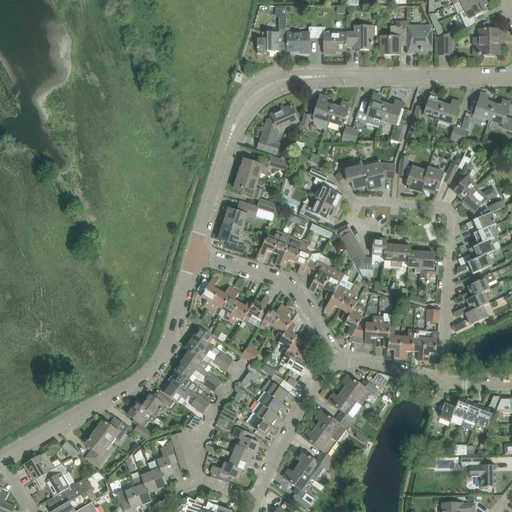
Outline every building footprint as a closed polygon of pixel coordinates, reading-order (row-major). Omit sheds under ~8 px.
[(464,0),(460,2),(465,11),(486,1),(485,0),(464,0)] [(465,11),(459,13),(466,28),(480,22),(478,16),(486,12),(484,6),(488,4),(486,1),(465,11)] [(258,39),(258,54),(268,54),(268,52),(279,52),(279,42),(287,42),(287,33),(287,7),(281,7),(281,17),(279,17),(279,33),(267,33),(263,33),(262,39),(258,39)] [(430,18),(433,25),(438,23),(435,16),(430,18)] [(400,45),(407,45),(407,26),(407,21),(395,21),(395,26),(391,26),(391,37),(381,37),(381,54),(400,54),(400,45)] [(287,42),(286,52),(301,52),(301,54),(310,54),(310,39),(317,39),(317,28),(317,23),(311,23),(311,28),(310,28),(310,33),(290,33),(287,33),(287,42)] [(473,36),(473,55),(499,55),(499,45),(498,45),(498,38),(499,38),(499,30),(490,30),(488,23),(484,25),(480,27),(480,36),(473,36)] [(407,26),(407,45),(407,55),(415,55),(415,49),(420,49),(420,51),(422,51),(422,49),(432,49),(432,27),(407,26)] [(440,26),(435,28),(438,36),(443,33),(440,26)] [(347,33),(347,47),(354,47),(354,50),(372,50),(373,36),(375,36),(375,27),(355,27),(355,33),(347,33)] [(347,47),(347,33),(323,33),(324,28),(317,28),(317,39),(323,39),(323,54),(332,54),(332,52),(347,52),(347,47)] [(437,55),(452,55),(452,34),(437,40),(437,55)] [(234,82),(241,84),(243,75),(237,73),(234,82)] [(369,116),(367,123),(380,127),(382,120),(386,105),(379,103),(381,96),(374,94),(368,113),(367,116),(369,116)] [(424,116),(439,120),(443,105),(436,103),(438,96),(431,94),(426,109),(418,107),(407,141),(416,144),(424,116)] [(475,116),(489,120),(494,105),(486,103),(488,96),(481,94),(475,116)] [(328,122),(333,107),(326,104),(328,98),(321,96),(314,117),(313,120),(326,131),(328,122)] [(386,105),(382,120),(395,125),(396,125),(399,126),(403,110),(401,109),(403,103),(396,101),(394,107),(386,105)] [(451,107),(443,105),(439,120),(453,125),(460,103),(453,101),(451,107)] [(501,107),(494,105),(489,120),(503,125),(510,103),(503,101),(501,107)] [(341,109),(333,107),(328,122),(343,126),(349,105),(343,103),(341,109)] [(298,121),(292,107),(272,115),(273,119),(268,121),(262,140),(261,140),(258,148),(277,154),(280,146),(272,143),(276,129),(277,128),(279,132),(291,127),(290,125),(298,121)] [(395,125),(390,140),(401,143),(411,112),(403,110),(399,126),(396,125),(395,125)] [(311,117),(304,115),(301,126),(307,128),(311,117)] [(343,139),(349,141),(352,130),(346,128),(342,139),(343,139)] [(451,139),(457,141),(461,130),(455,128),(451,139)] [(352,130),(349,141),(355,143),(359,132),(352,130)] [(461,130),(457,141),(464,143),(467,132),(461,130)] [(454,192),(465,201),(475,190),(476,190),(477,188),(467,178),(469,174),(472,176),(475,171),(472,169),(473,167),(469,165),(474,154),(469,147),(458,167),(463,170),(456,184),(459,187),(454,192)] [(312,155),(309,161),(318,165),(320,159),(318,157),(312,155)] [(399,165),(399,176),(410,177),(407,185),(410,186),(409,190),(421,193),(422,190),(428,172),(427,172),(407,166),(408,158),(402,157),(399,165)] [(289,164),(271,158),(268,166),(286,172),(289,164)] [(266,175),(268,168),(262,166),(244,160),(243,165),(242,164),(241,167),(242,167),(239,175),(258,181),(260,173),(266,175)] [(363,168),(362,164),(344,169),(345,169),(336,177),(343,187),(348,183),(352,182),(354,191),(367,187),(368,187),(363,168)] [(380,164),(363,168),(368,187),(367,187),(368,191),(382,188),(380,179),(384,178),(393,179),(394,165),(380,164)] [(436,189),(438,190),(441,181),(444,181),(450,184),(458,167),(452,164),(447,174),(429,168),(427,172),(428,172),(422,190),(434,193),(436,189)] [(320,191),(316,200),(337,209),(343,197),(334,193),(337,187),(326,182),(328,176),(312,169),(309,175),(316,178),(314,184),(317,185),(315,189),(320,191)] [(255,188),(258,181),(239,175),(235,190),(250,195),(249,197),(258,200),(261,190),(255,188)] [(481,195),(476,190),(475,190),(465,201),(463,203),(474,213),(486,200),(496,195),(493,190),(481,195)] [(258,208),(275,213),(278,206),(278,205),(260,200),(258,208)] [(332,222),(337,209),(316,200),(312,208),(304,204),(300,214),(314,220),(317,215),(332,222)] [(493,212),(505,207),(502,201),(490,207),(493,212)] [(229,209),(224,225),(242,230),(247,215),(255,218),(258,208),(239,202),(236,212),(229,209)] [(471,229),(473,234),(489,227),(489,228),(495,225),(496,225),(491,213),(461,227),(463,232),(471,229)] [(300,223),(302,219),(291,214),(288,221),(299,226),(300,223)] [(312,224),(309,230),(317,233),(320,227),(312,224)] [(238,245),(242,230),(224,225),(219,240),(227,242),(225,248),(244,254),(246,248),(238,245)] [(495,225),(489,228),(489,227),(473,234),(478,245),(479,246),(494,239),(497,237),(500,236),(495,225)] [(338,234),(341,238),(351,232),(349,228),(338,234)] [(268,235),(258,256),(264,259),(267,251),(273,253),(282,233),(277,231),(274,238),(268,235)] [(344,243),(354,237),(351,232),(341,238),(344,243)] [(293,238),(282,233),(273,253),(279,256),(275,264),(281,266),(290,245),(293,238)] [(333,234),(330,239),(340,245),(341,244),(337,236),(333,234)] [(344,243),(347,249),(357,243),(354,237),(344,243)] [(494,239),(479,246),(478,245),(469,250),(472,256),(476,254),(478,258),(479,258),(487,255),(495,251),(502,249),(497,237),(494,239)] [(289,260),(295,263),(304,243),(293,238),(290,245),(281,266),(286,268),(289,260)] [(375,260),(385,261),(386,245),(387,240),(374,239),(372,259),(372,266),(374,266),(375,260)] [(304,272),(310,275),(316,264),(318,260),(321,255),(319,254),(312,255),(306,252),(309,245),(304,243),(295,263),(301,265),(297,273),(303,276),(304,272)] [(350,254),(360,248),(357,243),(347,249),(350,254)] [(398,246),(386,245),(385,261),(391,262),(390,267),(396,267),(398,246)] [(411,247),(398,246),(396,267),(402,268),(403,263),(409,263),(410,252),(411,247)] [(350,254),(353,259),(363,253),(360,248),(350,254)] [(409,263),(408,268),(415,268),(415,273),(420,274),(422,253),(410,252),(409,263)] [(353,259),(359,269),(366,258),(363,253),(353,259)] [(434,253),(422,253),(420,274),(420,278),(426,279),(427,274),(438,275),(439,266),(433,266),(434,256),(434,253)] [(479,258),(478,258),(472,261),(461,266),(458,268),(457,268),(457,274),(457,275),(470,269),(473,275),(492,266),(487,255),(479,258)] [(458,260),(461,266),(472,261),(469,255),(458,260)] [(372,259),(366,258),(359,269),(371,271),(372,266),(372,259)] [(318,260),(316,264),(310,275),(315,278),(309,290),(314,293),(318,285),(324,288),(334,269),(329,266),(318,260)] [(352,262),(348,269),(351,272),(356,270),(352,262)] [(339,272),(334,269),(324,288),(329,291),(325,299),(330,301),(330,302),(336,291),(345,275),(339,272)] [(470,292),(455,299),(457,305),(466,300),(473,298),(484,293),(490,290),(488,285),(496,281),(493,273),(482,278),(483,280),(468,287),(470,292)] [(330,301),(325,311),(330,314),(334,306),(340,309),(350,290),(353,284),(348,281),(350,277),(345,275),(336,291),(330,302),(330,301)] [(208,310),(219,291),(214,288),(218,280),(213,277),(210,283),(204,279),(198,290),(203,294),(201,297),(207,300),(203,307),(208,310)] [(217,306),(222,309),(234,290),(229,287),(225,294),(219,291),(208,310),(213,312),(217,306)] [(224,319),(229,322),(240,303),(234,300),(239,292),(234,290),(222,309),(228,313),(224,319)] [(355,292),(350,290),(340,309),(345,312),(341,320),(346,322),(355,305),(356,305),(357,302),(351,299),(355,292)] [(489,304),(484,293),(473,298),(466,300),(469,306),(454,313),(456,318),(465,314),(471,311),(472,312),(483,307),(489,304)] [(259,319),(263,322),(271,310),(266,307),(270,299),(265,296),(261,304),(255,301),(254,302),(255,302),(244,319),(249,322),(253,316),(259,319)] [(243,322),(244,319),(255,302),(254,302),(250,299),(245,307),(240,303),(229,322),(233,325),(237,318),(243,322)] [(271,310),(263,322),(260,328),(265,331),(268,324),(274,328),(286,308),(281,305),(277,313),(271,309),(271,310)] [(349,341),(357,343),(363,324),(359,323),(363,317),(357,314),(360,308),(356,305),(355,305),(346,322),(345,324),(351,327),(346,335),(351,338),(349,341)] [(471,311),(465,314),(468,320),(453,327),(455,332),(488,318),(483,307),(472,312),(471,311)] [(276,338),(280,340),(281,340),(291,323),(292,322),(286,318),(291,311),(286,308),(274,328),(280,331),(276,338)] [(192,314),(188,319),(198,326),(201,322),(202,321),(192,314)] [(384,317),(379,317),(377,339),(383,339),(383,348),(388,348),(390,329),(391,315),(384,314),(384,317)] [(371,338),(377,339),(379,317),(373,316),(373,324),(366,323),(366,325),(363,324),(357,343),(364,345),(364,346),(370,347),(371,338)] [(201,322),(198,326),(204,331),(207,326),(201,322)] [(281,352),(286,355),(296,338),(297,338),(297,337),(292,333),(296,326),(291,323),(281,340),(280,340),(279,342),(285,346),(281,352)] [(198,326),(193,333),(195,335),(193,338),(210,351),(214,346),(210,343),(214,338),(207,333),(204,331),(198,326)] [(395,351),(394,360),(399,360),(401,337),(395,336),(395,329),(390,329),(388,348),(388,350),(395,351)] [(216,330),(213,335),(219,338),(222,334),(216,330)] [(406,352),(412,352),(414,330),(409,330),(408,337),(401,337),(399,360),(405,360),(406,352)] [(414,330),(412,352),(418,353),(418,361),(423,362),(425,339),(426,333),(426,332),(426,331),(414,330)] [(425,339),(423,362),(429,362),(430,354),(436,354),(437,348),(437,341),(438,332),(432,332),(426,332),(426,333),(425,339)] [(222,334),(219,338),(224,342),(228,336),(222,333),(222,334)] [(185,349),(186,349),(189,351),(190,351),(199,358),(203,361),(207,356),(210,351),(193,338),(185,349)] [(286,355),(280,364),(291,370),(302,351),(297,348),(301,341),(297,338),(296,338),(286,355)] [(242,355),(247,359),(254,349),(249,345),(242,355)] [(302,351),(291,370),(301,376),(305,370),(306,368),(317,350),(312,347),(307,355),(302,351)] [(185,358),(182,361),(200,373),(206,379),(218,388),(222,383),(210,374),(205,370),(209,366),(203,361),(199,358),(190,351),(189,351),(186,349),(182,356),(185,358)] [(259,353),(254,349),(247,359),(252,363),(259,353)] [(222,353),(218,358),(230,367),(233,362),(222,353)] [(226,371),(230,367),(218,358),(214,363),(226,371)] [(175,371),(176,372),(179,374),(188,381),(189,380),(192,375),(203,383),(202,384),(214,393),(215,393),(218,388),(206,379),(200,373),(182,361),(175,371)] [(272,377),(274,373),(276,371),(265,364),(262,370),(272,377)] [(176,372),(169,381),(172,384),(189,396),(195,400),(198,395),(194,393),(198,387),(189,380),(188,381),(179,374),(176,372)] [(249,373),(245,378),(250,381),(254,375),(250,372),(249,373)] [(277,375),(273,381),(280,386),(284,380),(277,375)] [(391,377),(383,375),(378,383),(383,387),(391,377)] [(347,386),(343,392),(356,402),(365,390),(374,396),(378,390),(365,381),(361,386),(347,376),(342,383),(347,386)] [(246,387),(250,381),(245,378),(242,383),(241,384),(246,387)] [(262,390),(265,392),(269,395),(281,404),(286,398),(290,401),(293,397),(270,380),(262,390)] [(294,388),(284,380),(280,386),(290,393),(294,388)] [(172,384),(165,394),(175,402),(178,403),(182,398),(186,401),(189,396),(172,384)] [(150,395),(142,407),(149,412),(148,412),(154,416),(156,417),(164,405),(170,409),(175,402),(165,394),(160,391),(155,398),(150,395)] [(287,408),(281,404),(269,395),(265,392),(258,402),(259,402),(264,406),(276,415),(276,414),(280,409),(285,412),(287,408)] [(343,412),(339,416),(352,426),(356,421),(347,414),(356,402),(343,392),(339,398),(334,395),(329,402),(343,412)] [(237,394),(234,399),(238,402),(242,397),(238,393),(237,394)] [(195,400),(207,409),(210,404),(198,395),(195,400)] [(453,416),(451,422),(462,427),(471,401),(472,402),(472,401),(468,399),(467,401),(460,398),(461,397),(460,397),(457,404),(458,404),(453,416)] [(483,406),(476,424),(487,428),(494,413),(499,398),(499,397),(493,397),(489,409),(483,407),(483,406)] [(507,397),(499,398),(494,413),(504,413),(504,408),(507,408),(507,397)] [(440,398),(436,409),(442,412),(439,418),(451,422),(453,416),(458,404),(457,404),(457,405),(451,403),(451,401),(447,399),(446,401),(440,398)] [(203,414),(207,409),(195,400),(191,405),(203,414)] [(462,427),(473,431),(476,424),(483,406),(484,405),(479,403),(478,405),(472,402),(471,401),(462,427)] [(282,419),(276,414),(276,415),(264,406),(259,402),(252,412),(257,416),(258,417),(259,417),(271,426),(271,425),(275,419),(279,423),(282,419)] [(136,403),(128,415),(134,420),(139,424),(138,426),(134,431),(147,440),(153,433),(145,428),(154,416),(148,412),(149,412),(142,407),(136,403)] [(238,415),(224,408),(220,415),(234,423),(238,415)] [(277,430),(271,425),(271,426),(259,417),(258,417),(257,416),(252,412),(254,414),(247,423),(265,437),(270,430),(274,433),(277,430)] [(322,412),(316,419),(321,422),(317,428),(337,443),(346,430),(348,431),(352,426),(339,416),(335,422),(322,412)] [(196,416),(189,425),(194,429),(198,427),(201,425),(203,424),(204,423),(204,422),(196,416)] [(103,421),(95,432),(110,443),(114,437),(119,441),(127,430),(129,427),(116,418),(110,426),(103,421)] [(241,440),(239,446),(239,447),(254,453),(256,454),(260,444),(251,441),(253,436),(236,428),(233,436),(241,440)] [(303,437),(323,452),(319,457),(332,466),(336,461),(328,455),(337,443),(317,428),(313,433),(308,430),(303,437)] [(105,450),(110,443),(95,432),(90,439),(86,445),(93,450),(87,458),(100,467),(110,453),(105,450)] [(185,439),(183,433),(173,436),(172,437),(173,442),(185,439)] [(173,442),(175,448),(186,445),(185,439),(173,442)] [(68,443),(63,448),(74,458),(80,454),(68,443)] [(158,460),(161,469),(167,486),(168,486),(170,485),(168,477),(174,474),(171,466),(177,463),(171,445),(161,449),(164,458),(158,460)] [(177,454),(188,450),(186,445),(175,448),(177,454)] [(251,459),(254,453),(239,447),(239,446),(237,446),(233,454),(227,451),(226,454),(232,457),(233,455),(254,464),(256,461),(251,459)] [(177,454),(178,460),(190,456),(188,450),(177,454)] [(144,459),(141,451),(134,457),(136,461),(144,459)] [(55,469),(46,452),(29,462),(24,465),(27,471),(34,481),(36,480),(55,469)] [(329,472),(332,466),(319,457),(316,462),(302,452),(297,459),(302,462),(298,468),(315,481),(316,481),(325,469),(329,472)] [(233,455),(232,457),(229,465),(242,470),(242,471),(246,472),(249,466),(253,467),(254,464),(233,455)] [(461,468),(469,468),(470,477),(481,477),(481,488),(496,488),(496,466),(481,466),(481,462),(483,462),(483,455),(477,456),(461,456),(461,468)] [(180,465),(192,462),(190,456),(178,460),(179,461),(180,465)] [(161,469),(158,460),(148,464),(152,472),(160,494),(163,493),(161,489),(168,486),(167,486),(161,469)] [(180,465),(182,471),(187,470),(193,468),(192,462),(180,465)] [(238,480),(242,471),(242,470),(229,465),(225,463),(222,470),(213,467),(210,473),(212,473),(211,477),(210,478),(229,483),(228,483),(231,477),(238,480)] [(55,469),(36,480),(41,488),(46,485),(54,497),(72,487),(64,474),(67,473),(62,465),(55,469)] [(289,470),(284,477),(297,487),(293,493),(310,504),(310,505),(315,499),(306,493),(315,481),(298,468),(293,474),(289,470)] [(98,472),(92,476),(95,480),(102,476),(98,472)] [(152,472),(142,476),(145,484),(148,494),(149,494),(155,491),(156,495),(160,494),(152,472)] [(142,506),(143,510),(147,509),(145,505),(152,502),(149,494),(148,494),(145,484),(142,476),(132,479),(133,482),(135,488),(142,506)] [(72,487),(54,497),(46,502),(51,510),(50,510),(50,511),(75,511),(70,502),(92,489),(86,479),(72,487)] [(125,490),(116,494),(120,504),(122,503),(124,511),(136,511),(135,508),(142,506),(135,488),(126,491),(125,490)] [(0,511),(19,511),(15,510),(16,507),(5,501),(9,494),(3,491),(0,496),(0,511)] [(232,511),(233,511),(213,505),(214,501),(206,498),(205,500),(197,498),(196,501),(188,499),(186,506),(183,505),(175,511),(232,511)] [(84,507),(76,511),(98,511),(93,502),(84,507)]
